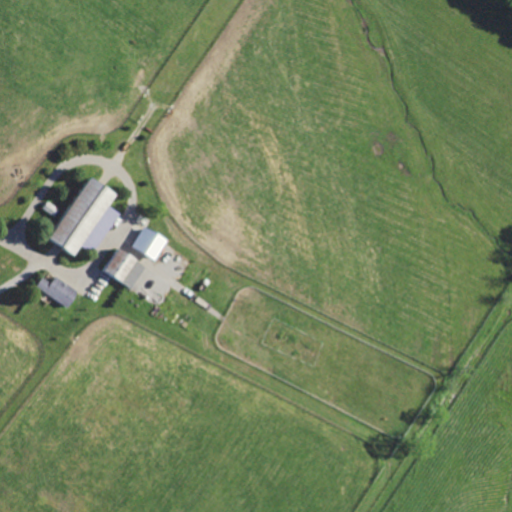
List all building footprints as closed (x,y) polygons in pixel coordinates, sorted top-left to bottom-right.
[(65,256),(57,250),(51,246),(40,238),(84,175),(95,182),(101,187),(109,192),(65,256)] [(51,216),(38,208),(44,199),(56,208),(51,216)] [(147,256),(129,245),(141,225),(142,224),(160,235),(147,256)] [(126,288),(110,277),(102,271),(98,269),(114,246),(117,249),(124,253),(142,266),(126,288)] [(75,291),(63,307),(50,298),(42,293),(32,286),(39,275),(44,279),(46,280),(47,281),(51,275),(75,291)]
